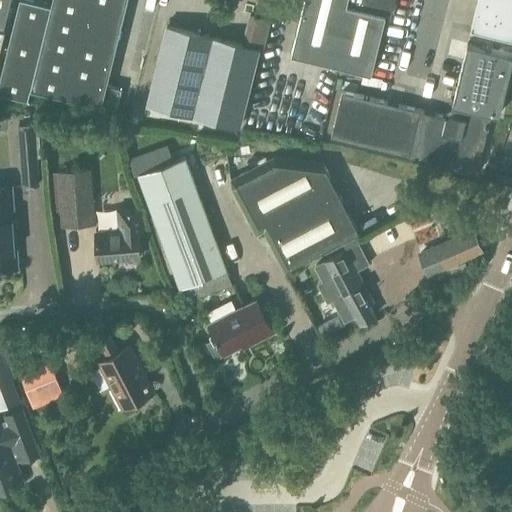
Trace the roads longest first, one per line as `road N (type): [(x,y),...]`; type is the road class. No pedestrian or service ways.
road 1 (residential): [(473,324),(434,310),(208,420)]
road 2 (unclassified): [(396,511),(473,324)]
